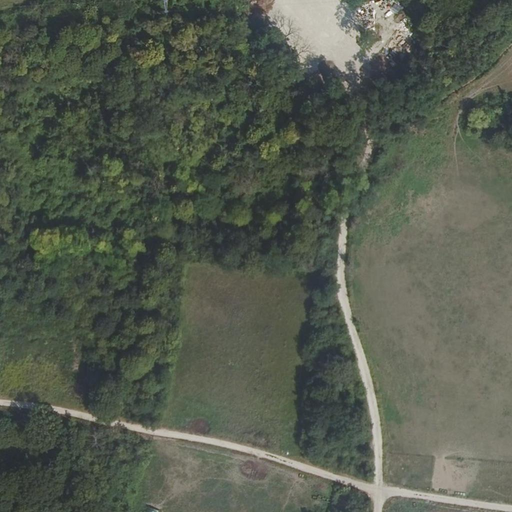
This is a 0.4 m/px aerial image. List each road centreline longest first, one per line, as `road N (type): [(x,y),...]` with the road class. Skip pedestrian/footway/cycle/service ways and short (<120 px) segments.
road 1 (track): [(378,511),(378,416),(351,323),(339,237),(350,186),(368,148),(405,114),(511,39)]
road 2 (track): [(380,490),(233,446),(0,402)]
road 3 (track): [(380,490),(511,508)]
